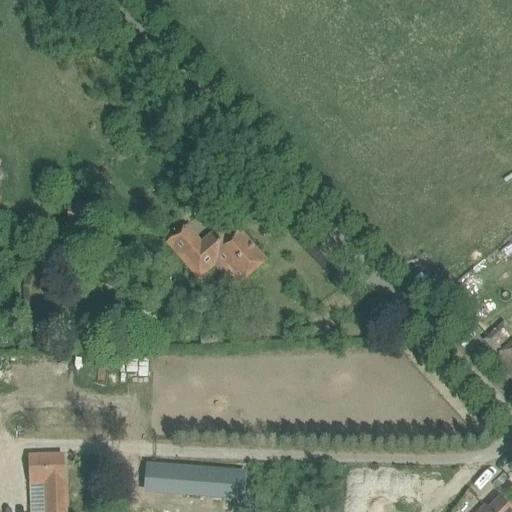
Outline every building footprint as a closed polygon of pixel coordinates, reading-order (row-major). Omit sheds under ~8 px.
[(99,204),(69,206),(70,226),(101,223),(99,204)] [(244,284),(252,277),(267,264),(241,235),(230,244),(220,232),(202,248),(187,230),(172,243),(201,276),(221,258),(244,284)] [(491,336),(484,343),(499,359),(497,361),(511,377),(511,331),(509,328),(500,328),(491,336)] [(65,511),(64,473),(63,458),(31,459),(32,484),(49,484),(50,511),(65,511)] [(151,465),(149,482),(224,489),(226,471),(151,465)] [(510,511),(500,502),(490,511),(486,507),(481,511),(510,511)]
